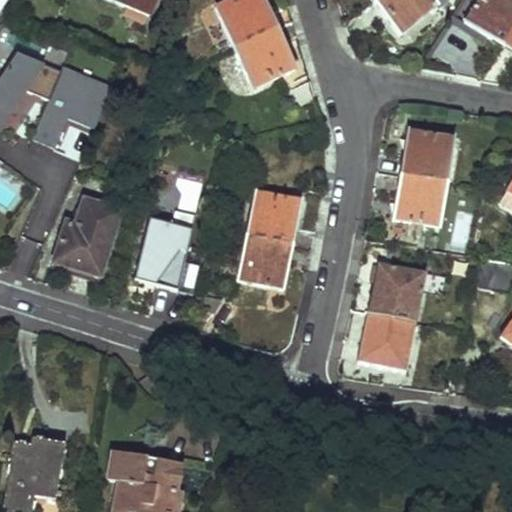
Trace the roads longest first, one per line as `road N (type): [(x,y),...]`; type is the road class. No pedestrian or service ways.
road 1 (residential): [(0,294),(307,393)]
road 2 (residential): [(307,393),(349,180),(349,89)]
road 3 (residential): [(307,393),(511,425)]
road 4 (residential): [(349,89),(399,84),(511,105)]
